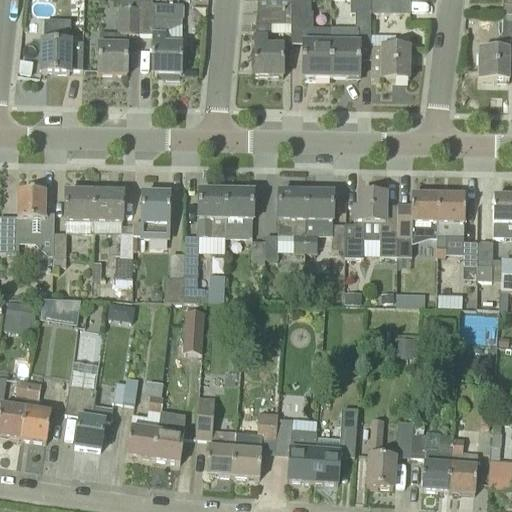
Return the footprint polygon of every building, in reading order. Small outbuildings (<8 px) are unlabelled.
[(98,37),(98,59),(98,79),(126,80),(126,51),(126,39),(136,39),(137,8),(136,0),(120,0),(120,12),(117,12),(117,38),(98,37)] [(270,38),(272,38),(272,28),(290,28),(290,17),(290,2),(257,1),(257,14),(255,30),(254,41),(254,82),(282,82),(282,51),(270,51),(270,38)] [(310,18),(310,2),(300,2),(290,2),(290,17),(310,18)] [(330,48),(330,82),(358,83),(359,49),(370,48),(370,17),(369,3),(349,3),(349,18),(354,18),(354,33),(347,33),(331,33),(330,48)] [(409,4),(376,3),(369,3),(370,17),(409,18),(409,4)] [(511,21),(511,5),(506,5),(502,5),(501,21),(511,21)] [(152,79),(156,79),(165,79),(165,83),(179,84),(179,81),(180,81),(180,66),(181,66),(182,48),(161,48),(162,24),(182,24),(182,9),(137,8),(136,39),(151,39),(151,65),(152,65),(151,80),(152,80),(152,79)] [(511,43),(511,21),(501,21),(501,43),(494,43),(494,55),(477,55),(476,86),(508,87),(508,55),(507,55),(507,44),(511,43)] [(69,78),(70,30),(70,25),(43,24),(43,46),(41,46),(41,78),(69,78)] [(331,33),(331,32),(290,32),(290,50),(302,50),(302,82),(330,82),(330,48),(331,33)] [(370,51),(369,84),(408,84),(409,52),(370,51)] [(0,223),(0,259),(16,260),(17,241),(29,241),(49,244),(53,244),(53,238),(53,220),(44,220),(45,196),(17,196),(17,224),(0,223)] [(224,242),(225,224),(225,196),(198,196),(197,224),(198,224),(197,242),(210,242),(224,242)] [(252,197),(225,196),(225,224),(224,242),(238,243),(251,243),(252,225),(252,197)] [(93,227),(93,197),(65,197),(64,226),(93,227)] [(93,197),(93,227),(122,227),(122,198),(93,197)] [(304,258),(304,225),(305,198),(278,197),(277,241),(293,241),(292,258),(304,258)] [(132,229),(132,239),(132,242),(138,242),(138,246),(168,247),(169,199),(141,198),(141,229),(132,229)] [(332,198),(305,198),(304,225),(304,258),(316,258),(317,226),(332,226),(332,198)] [(363,263),(363,230),(379,230),(379,263),(396,263),(397,212),(385,212),(385,199),(358,199),(357,213),(353,213),(353,227),(353,230),(344,230),(344,253),(344,262),(363,263)] [(437,228),(437,200),(410,200),(410,212),(397,212),(396,263),(412,264),(412,246),(413,228),(437,228)] [(464,201),(437,200),(437,228),(436,241),(463,241),(464,201)] [(511,243),(511,201),(493,201),(492,228),(492,243),(511,243)] [(330,253),(344,253),(344,230),(331,230),(330,253)] [(53,263),(65,262),(66,238),(53,238),(53,244),(53,263)] [(132,243),(132,242),(132,239),(119,239),(119,261),(114,261),(114,283),(131,283),(132,243)] [(264,241),(264,247),(263,264),(277,264),(277,241),(264,241)] [(183,259),(183,284),(183,308),(223,309),(223,282),(209,281),(208,295),(196,294),(197,243),(184,242),(183,259)] [(263,270),(263,264),(264,247),(250,247),(250,271),(263,270)] [(476,282),(477,273),(477,248),(462,247),(462,272),(461,284),(476,285),(476,282)] [(445,248),(436,248),(436,262),(436,275),(444,275),(445,248)] [(477,248),(477,273),(476,282),(476,285),(476,293),(490,293),(491,286),(492,248),(477,248)] [(500,279),(511,279),(511,264),(501,264),(500,279)] [(511,279),(500,279),(500,297),(511,297),(511,279)] [(163,307),(183,308),(183,284),(164,283),(163,307)] [(423,309),(424,298),(396,297),(395,309),(423,309)] [(438,300),(437,310),(461,311),(461,301),(438,300)] [(36,320),(38,309),(8,304),(7,316),(3,316),(1,333),(33,338),(36,320)] [(133,323),(134,310),(112,308),(111,321),(133,323)] [(200,359),(203,311),(185,310),(183,358),(200,359)] [(460,344),(495,345),(496,313),(461,311),(460,344)] [(104,425),(110,426),(111,414),(93,411),(104,335),(77,332),(63,419),(78,421),(74,452),(99,456),(104,425)] [(413,360),(414,342),(396,341),(395,360),(413,360)] [(205,480),(232,482),(234,454),(233,454),(234,439),(233,439),(237,380),(216,379),(214,403),(197,402),(194,445),(210,446),(210,452),(207,452),(205,480)] [(125,384),(124,389),(122,408),(135,409),(138,385),(125,384)] [(24,413),(26,401),(28,388),(17,386),(13,412),(0,409),(0,441),(20,444),(24,413)] [(147,387),(145,402),(150,402),(148,415),(160,417),(161,404),(159,404),(161,389),(147,387)] [(40,390),(28,388),(26,401),(38,403),(40,390)] [(122,408),(124,389),(115,388),(112,407),(122,408)] [(33,415),(24,413),(20,444),(45,448),(50,417),(49,417),(50,415),(34,412),(33,415)] [(315,445),(314,456),(312,488),(337,489),(339,463),(353,464),(357,416),(341,415),(339,447),(315,445)] [(160,417),(157,436),(152,464),(179,468),(183,440),(184,420),(160,417)] [(275,457),(276,431),(277,424),(277,420),(257,419),(255,440),(234,439),(233,454),(234,454),(232,482),(258,484),(261,456),(275,457)] [(466,424),(453,423),(451,444),(449,470),(447,498),(474,499),(475,482),(488,483),(490,465),(490,460),(462,458),(463,445),(464,445),(466,424)] [(314,456),(315,445),(315,438),(290,436),(291,425),(277,424),(276,431),(275,457),(288,458),(286,486),(312,488),(314,456)] [(382,426),(372,425),(369,460),(368,460),(366,492),(392,493),(394,462),(380,461),(382,426)] [(410,463),(411,438),(412,429),(397,428),(394,462),(410,463)] [(152,464),(157,436),(130,433),(126,460),(152,464)] [(447,498),(449,470),(451,444),(440,443),(439,457),(423,456),(424,439),(411,438),(410,463),(423,464),(420,496),(447,498)] [(511,466),(490,465),(488,483),(488,493),(511,494),(511,466)]
